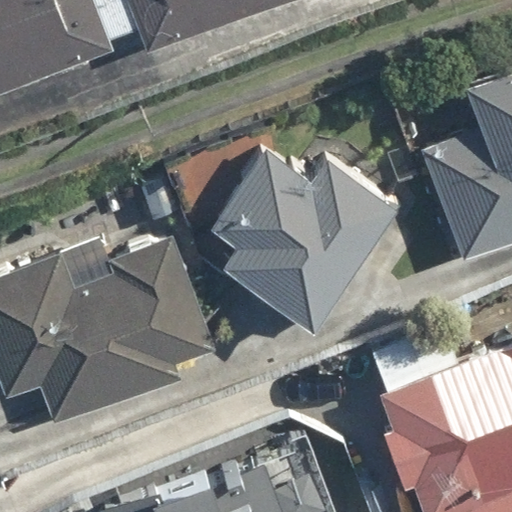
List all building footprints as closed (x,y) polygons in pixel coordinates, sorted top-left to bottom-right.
[(91,0),(0,0),(0,82),(107,47),(91,0)] [(124,0),(140,42),(258,0),(124,0)] [(472,119),(417,141),(460,252),(511,232),(511,57),(457,79),(472,119)] [(222,236),(211,254),(311,316),(388,191),(318,148),(302,173),(248,140),(198,221),(222,236)] [(105,233),(0,265),(0,385),(31,376),(44,418),(176,377),(169,354),(205,343),(170,230),(109,248),(105,233)] [(511,511),(511,340),(482,352),(479,344),(372,384),(388,425),(376,429),(395,479),(407,475),(421,511),(511,511)] [(334,511),(304,431),(87,511),(334,511)]
